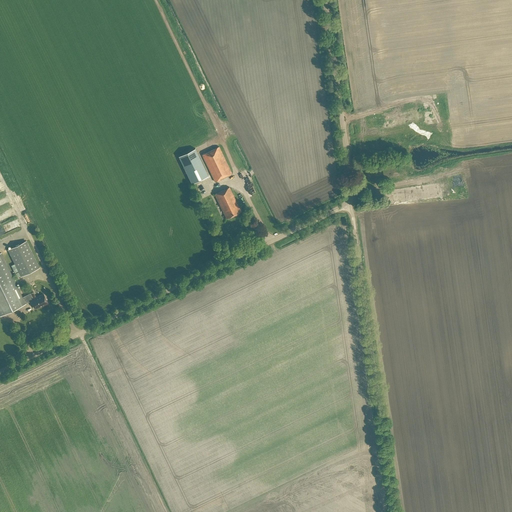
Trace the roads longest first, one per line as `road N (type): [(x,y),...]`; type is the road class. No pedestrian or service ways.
road 1 (unclassified): [(0,372),(349,203)]
road 2 (unclassified): [(395,511),(349,203)]
road 3 (unclassified): [(349,203),(325,0)]
